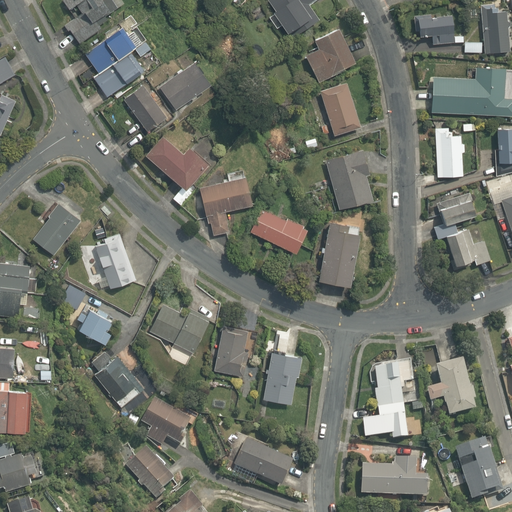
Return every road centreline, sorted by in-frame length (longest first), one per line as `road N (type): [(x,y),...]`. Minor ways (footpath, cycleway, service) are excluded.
road 1 (residential): [(76,127),(151,219),(213,266),(287,306),(345,321)]
road 2 (residential): [(367,0),(402,135),(407,321)]
road 3 (residential): [(324,511),(345,321)]
road 4 (residential): [(469,303),(511,453)]
road 5 (residential): [(13,0),(76,127)]
